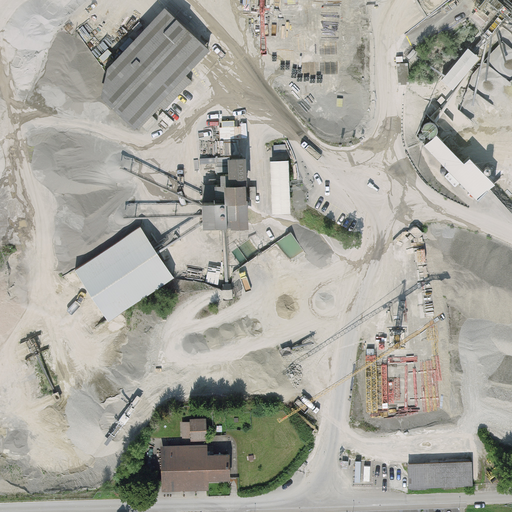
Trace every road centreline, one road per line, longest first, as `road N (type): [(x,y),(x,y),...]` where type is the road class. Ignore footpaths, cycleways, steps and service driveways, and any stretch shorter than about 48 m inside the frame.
road 1 (residential): [(222,502),(511,495)]
road 2 (unclassified): [(222,502),(0,511)]
